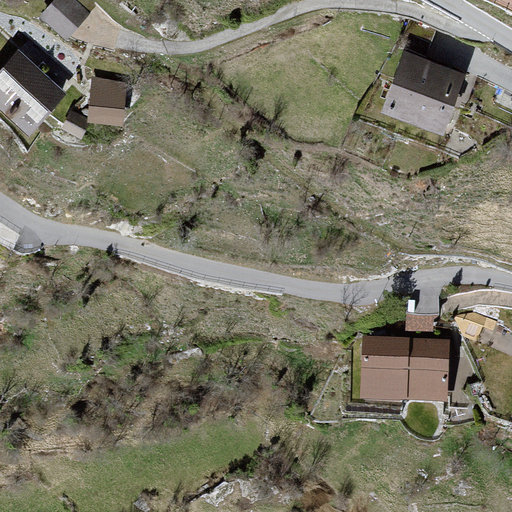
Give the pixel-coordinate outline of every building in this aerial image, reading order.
[(87,14),(71,0),(56,0),(42,16),(66,37),(87,14)] [(62,95),(19,55),(0,75),(0,105),(28,131),(62,95)] [(462,77),(407,56),(386,109),(441,130),(462,77)] [(123,87),(94,80),(91,121),(121,124),(123,87)] [(435,332),(435,314),(409,314),(409,332),(435,332)] [(442,355),(356,348),(352,401),(437,407),(442,355)]
